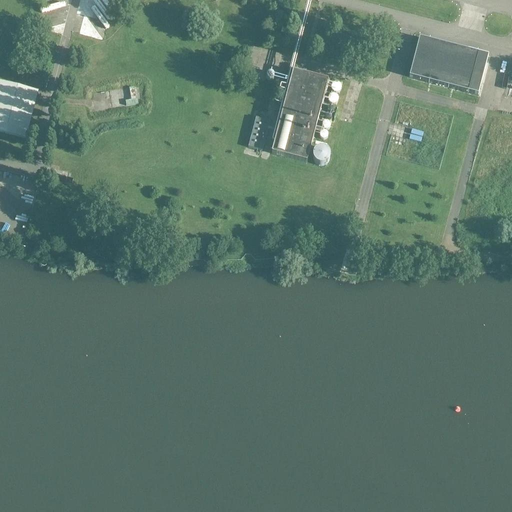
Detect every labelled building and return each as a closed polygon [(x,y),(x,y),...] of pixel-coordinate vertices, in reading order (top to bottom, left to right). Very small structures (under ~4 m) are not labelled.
[(478,96),(488,56),(419,38),(409,78),(478,96)] [(306,163),(328,81),(292,72),(271,154),(306,163)] [(0,132),(25,139),(37,92),(0,82),(0,132)] [(340,92),(341,91),(341,90),(342,89),(342,88),(342,87),(341,87),(341,86),(341,85),(340,85),(340,84),(338,84),(337,83),(336,83),(335,83),(334,84),(333,84),(332,85),(332,86),(332,87),(332,88),(331,88),(332,89),(332,90),(332,91),(333,92),(334,92),(334,93),(335,93),(336,93),(337,93),(338,93),(339,93),(340,92)] [(337,105),(338,104),(338,103),(338,102),(339,101),(339,100),(338,99),(338,98),(338,97),(337,97),(336,96),(335,95),(333,95),(332,95),(331,96),(330,96),(330,97),(329,97),(329,99),(328,99),(328,100),(328,101),(328,102),(329,103),(329,104),(330,104),(331,105),(332,106),(333,106),(334,106),(335,105),(336,105),(337,105)] [(262,152),(270,122),(255,118),(248,148),(262,152)] [(268,129),(275,131),(277,122),(270,121),(268,129)] [(331,163),(332,162),(332,161),(333,160),(333,159),(333,158),(333,157),(333,156),(333,155),(333,154),(332,153),(332,152),(331,151),(330,150),(329,149),(328,149),(327,148),(326,148),(325,148),(324,148),(323,148),(322,148),(321,149),(320,149),(319,150),(318,150),(317,151),(317,152),(316,153),(316,154),(316,155),(315,155),(315,157),(315,158),(316,159),(316,160),(316,161),(317,162),(318,163),(318,164),(319,164),(320,165),(321,165),(322,166),(324,166),(325,166),(327,166),(328,165),(330,164),(331,163)]
